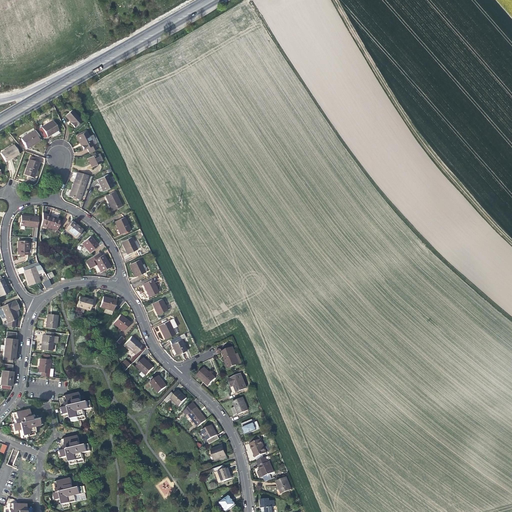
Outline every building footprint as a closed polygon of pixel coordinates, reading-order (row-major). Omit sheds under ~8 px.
[(65,116),(71,122),(70,122),(72,125),(74,127),(81,121),(72,110),(65,116)] [(51,133),(58,130),(52,120),(41,127),(47,136),(49,135),(51,133)] [(35,131),(21,139),(26,147),(31,144),(32,145),(36,143),(41,140),(35,131)] [(86,132),(85,133),(78,137),(77,137),(80,145),(83,151),(88,150),(90,154),(95,151),(86,132)] [(0,152),(5,161),(12,158),(19,154),(14,145),(0,152)] [(90,164),(92,168),(101,164),(96,155),(87,159),(90,164)] [(28,177),(33,179),(38,163),(29,160),(23,175),(28,177)] [(69,196),(79,200),(83,191),(86,192),(86,191),(83,190),(86,184),(89,176),(78,172),(76,179),(69,196)] [(101,186),(103,192),(113,187),(108,175),(98,180),(101,186)] [(114,192),(105,196),(109,204),(112,211),(121,207),(114,192)] [(32,227),(33,225),(37,225),(37,217),(20,215),(20,220),(19,226),(32,227)] [(46,226),(56,230),(60,220),(56,219),(50,216),(46,226)] [(118,228),(121,235),(130,230),(125,218),(115,222),(118,228)] [(77,225),(71,221),(65,230),(76,238),(83,229),(77,225)] [(96,241),(91,236),(86,240),(83,242),(91,252),(99,245),(96,241)] [(125,249),(128,255),(137,250),(131,238),(122,242),(125,249)] [(17,248),(16,254),(27,255),(27,241),(17,241),(17,248)] [(99,252),(85,260),(89,268),(97,264),(101,272),(110,267),(107,261),(104,255),(102,256),(99,252)] [(133,272),(135,277),(145,273),(139,261),(130,265),(133,272)] [(36,262),(21,267),(24,278),(27,285),(38,282),(35,271),(41,269),(38,265),(36,262)] [(47,279),(40,283),(44,289),(49,286),(47,279)] [(146,291),(149,297),(158,293),(152,280),(143,285),(146,291)] [(76,306),(89,309),(92,299),(87,298),(79,296),(76,306)] [(110,298),(102,296),(99,307),(113,310),(116,300),(110,298)] [(154,310),(157,315),(166,311),(161,300),(152,304),(154,310)] [(14,302),(0,307),(0,308),(4,317),(6,323),(17,319),(13,311),(17,310),(16,306),(14,302)] [(45,321),(45,327),(55,328),(56,314),(46,313),(45,321)] [(125,318),(120,314),(114,322),(123,330),(130,322),(125,318)] [(162,332),(165,338),(178,332),(175,326),(177,325),(173,318),(159,324),(162,332)] [(45,331),(45,335),(42,334),(41,342),(40,349),(50,351),(53,332),(45,331)] [(169,340),(171,344),(173,349),(176,355),(186,350),(181,339),(185,337),(185,336),(184,333),(169,340)] [(138,341),(132,335),(125,343),(136,354),(139,350),(143,346),(138,341)] [(3,338),(2,346),(14,347),(14,343),(15,339),(14,339),(4,338),(3,338)] [(2,346),(1,353),(13,354),(13,350),(14,347),(2,346)] [(228,368),(239,364),(232,347),(222,352),(225,361),(228,368)] [(13,354),(1,353),(1,360),(12,361),(13,358),(13,354)] [(49,359),(39,358),(38,365),(38,372),(40,372),(40,376),(47,377),(49,359)] [(144,358),(137,365),(145,373),(147,375),(154,368),(149,363),(144,358)] [(202,379),(204,381),(204,380),(209,385),(215,377),(204,367),(197,375),(202,379)] [(0,370),(0,377),(10,379),(11,376),(11,372),(10,372),(1,371),(0,370)] [(228,379),(231,386),(234,385),(234,388),(236,392),(246,388),(240,374),(228,379)] [(152,376),(151,376),(146,381),(149,385),(150,383),(158,393),(166,386),(162,381),(158,376),(154,379),(152,376)] [(10,379),(0,377),(0,384),(9,386),(10,386),(10,383),(10,379)] [(166,403),(170,399),(178,407),(186,398),(183,395),(178,391),(174,395),(171,392),(164,400),(166,403)] [(68,395),(62,396),(64,406),(59,408),(61,415),(69,413),(71,421),(85,418),(82,409),(91,407),(89,400),(81,402),(80,399),(78,392),(74,393),(70,394),(68,395)] [(238,414),(248,410),(242,398),(233,402),(235,407),(231,408),(233,412),(234,415),(237,414),(238,414)] [(197,426),(206,420),(200,412),(196,407),(192,403),(183,412),(186,415),(187,414),(197,426)] [(21,411),(11,413),(13,419),(14,423),(8,424),(10,431),(18,429),(20,438),(34,434),(32,426),(40,424),(38,417),(30,419),(27,409),(21,411)] [(245,434),(256,430),(253,423),(251,420),(241,424),(243,429),(245,434)] [(219,439),(217,435),(215,431),(211,425),(201,431),(206,440),(209,444),(219,439)] [(80,446),(77,435),(62,439),(64,450),(58,451),(60,458),(68,456),(70,464),(83,461),(81,453),(90,451),(88,444),(80,446)] [(259,436),(249,440),(250,443),(249,444),(252,451),(255,458),(266,453),(259,436)] [(214,460),(219,458),(220,462),(227,459),(224,451),(222,445),(210,450),(214,460)] [(273,479),(270,474),(273,473),(269,462),(268,463),(265,457),(256,461),(260,469),(260,471),(257,472),(260,479),(263,477),(265,482),(273,479)] [(214,472),(217,471),(221,481),(232,477),(230,472),(228,467),(225,468),(223,465),(213,468),(214,472)] [(279,488),(282,494),(291,490),(286,477),(276,481),(279,488)] [(82,486),(78,487),(73,488),(72,483),(71,478),(63,480),(60,480),(54,482),(57,492),(54,493),(56,499),(61,498),(63,507),(70,505),(70,502),(77,500),(75,495),(83,492),(82,486)] [(159,485),(162,494),(171,491),(168,482),(159,485)] [(219,502),(226,510),(235,504),(231,500),(228,495),(219,502)] [(261,505),(261,509),(265,508),(265,511),(272,511),(272,507),(274,507),(274,501),(269,501),(269,499),(260,500),(261,505)] [(8,511),(25,511),(25,503),(20,503),(9,503),(8,511)]
